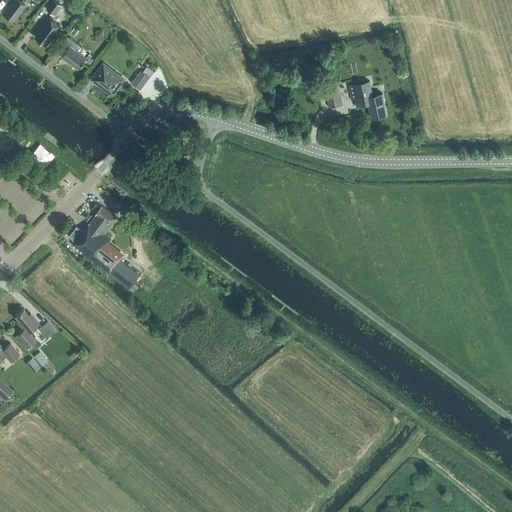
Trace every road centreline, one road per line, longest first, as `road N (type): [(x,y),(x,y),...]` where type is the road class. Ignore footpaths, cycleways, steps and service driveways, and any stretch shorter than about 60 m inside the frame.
road 1 (unclassified): [(511,419),(204,191),(198,169),(215,119)]
road 2 (track): [(427,425),(94,177)]
road 3 (tertiary): [(511,161),(358,161),(215,119)]
road 4 (tertiary): [(13,265),(127,132)]
road 5 (residential): [(127,132),(0,39)]
